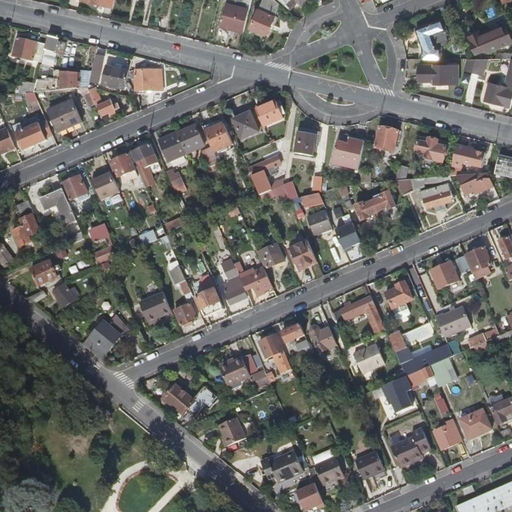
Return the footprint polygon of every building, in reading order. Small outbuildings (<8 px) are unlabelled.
[(77,0),(77,1),(112,9),(113,0),(77,0)] [(229,0),(228,7),(226,7),(221,29),(230,31),(231,28),(245,32),(249,12),(241,10),(243,0),(229,0)] [(249,12),(252,0),(243,0),(241,10),(249,12)] [(281,8),(272,0),(264,0),(258,12),(250,29),(266,36),(274,18),(281,8)] [(276,0),(292,14),(300,4),(303,6),(308,0),(276,0)] [(425,49),(425,61),(442,61),(442,50),(450,42),(445,30),(447,30),(442,19),(417,30),(425,49)] [(480,35),(469,38),(475,55),(487,51),(487,52),(487,53),(488,54),(511,46),(511,40),(508,28),(497,32),(497,34),(494,35),(492,34),(480,37),(480,35)] [(59,42),(59,39),(50,37),(47,46),(43,63),(42,67),(49,68),(52,53),(64,56),(67,44),(59,42)] [(15,56),(43,63),(47,46),(18,39),(15,56)] [(105,62),(96,60),(91,82),(99,84),(105,62)] [(464,75),(471,77),(475,61),(469,61),(467,61),(464,75)] [(475,61),(471,77),(481,79),(486,61),(481,61),(475,61)] [(486,102),(511,109),(511,106),(511,61),(507,83),(511,84),(511,89),(511,91),(490,86),(486,102)] [(127,85),(130,72),(109,67),(104,85),(126,90),(127,85)] [(448,67),(419,67),(419,83),(435,83),(435,85),(448,85),(448,67)] [(159,81),(158,70),(136,73),(139,94),(165,91),(163,81),(159,81)] [(55,80),(40,76),(38,86),(35,94),(39,94),(80,90),(84,76),(64,75),(64,73),(57,71),(55,80)] [(35,94),(38,86),(33,84),(24,82),(23,87),(21,87),(19,96),(35,94)] [(91,93),(90,89),(83,90),(87,98),(92,96),(91,93)] [(96,90),(91,93),(92,96),(97,106),(98,109),(103,107),(96,90)] [(92,96),(87,98),(91,108),(97,106),(92,96)] [(277,102),(256,111),(264,128),(284,120),(277,102)] [(74,103),(51,113),(61,134),(83,124),(74,103)] [(98,109),(102,119),(117,113),(112,103),(103,107),(98,109)] [(250,113),(234,121),(242,140),(259,133),(250,113)] [(25,152),(55,139),(47,122),(33,128),(31,125),(22,129),(24,132),(17,135),(25,152)] [(224,125),(205,134),(213,151),(214,155),(233,147),(224,125)] [(194,127),(177,134),(187,156),(204,148),(194,127)] [(322,131),(301,128),(296,156),(314,158),(316,145),(320,145),(322,131)] [(399,133),(380,128),(375,149),(394,153),(399,133)] [(0,156),(17,149),(8,130),(0,133),(0,156)] [(187,156),(177,134),(160,142),(169,164),(187,156)] [(358,173),(365,144),(337,137),(330,166),(358,173)] [(449,144),(420,137),(415,159),(423,161),(424,160),(444,164),(449,144)] [(137,163),(135,164),(139,173),(141,177),(146,189),(156,185),(149,169),(159,165),(151,147),(133,154),(137,163)] [(468,149),(459,147),(453,169),(462,172),(464,165),(483,170),(487,155),(468,150),(468,149)] [(214,155),(213,151),(204,155),(210,169),(218,165),(217,161),(214,155)] [(511,156),(500,154),(496,174),(511,178),(511,156)] [(129,156),(112,164),(119,179),(122,186),(139,178),(137,174),(129,156)] [(277,158),(249,170),(261,197),(272,192),(267,179),(277,174),(274,168),(280,166),(277,158)] [(218,165),(210,169),(212,175),(221,171),(218,165)] [(410,170),(401,168),(397,182),(398,182),(408,182),(410,170)] [(462,172),(453,169),(451,178),(458,177),(461,177),(462,172)] [(121,194),(111,172),(93,180),(103,202),(121,194)] [(174,172),(168,175),(173,187),(183,183),(180,176),(176,177),(174,172)] [(458,177),(462,188),(466,198),(475,194),(477,198),(483,196),(482,194),(494,188),(491,180),(489,175),(461,177),(458,177)] [(362,186),(372,185),(372,176),(362,177),(362,186)] [(80,177),(63,184),(70,201),(77,199),(79,203),(88,199),(86,194),(87,193),(80,177)] [(425,185),(424,180),(408,182),(412,193),(413,194),(426,189),(425,185)] [(325,184),(325,182),(317,181),(316,195),(324,193),(324,192),(325,184)] [(408,182),(398,182),(403,196),(412,193),(408,182)] [(183,183),(173,187),(177,196),(187,192),(183,183)] [(284,186),(273,192),(275,198),(280,195),(283,203),(290,199),(289,197),(288,194),(284,186)] [(449,187),(421,199),(423,206),(428,204),(431,212),(455,202),(449,187)] [(346,188),(340,190),(349,211),(354,208),(347,195),(349,195),(346,188)] [(73,211),(64,191),(42,201),(46,211),(54,208),(63,229),(78,222),(77,222),(73,211)] [(298,199),(294,191),(288,194),(289,197),(290,199),(291,201),(298,199)] [(275,198),(273,192),(272,192),(261,197),(264,204),(276,199),(275,198)] [(367,203),(359,206),(364,221),(373,218),(372,215),(378,213),(380,217),(385,215),(383,210),(391,207),(392,210),(399,206),(393,192),(385,196),(386,197),(367,205),(367,203)] [(477,198),(475,194),(466,198),(468,202),(477,198)] [(184,213),(187,211),(181,198),(178,199),(184,213)] [(263,207),(260,202),(251,207),(253,212),(263,207)] [(23,228),(12,233),(20,249),(31,244),(29,239),(40,233),(27,203),(16,208),(22,221),(20,222),(23,228)] [(85,206),(73,211),(77,222),(85,218),(84,214),(88,213),(85,206)] [(157,214),(154,206),(148,209),(151,216),(157,214)] [(336,207),(327,210),(332,223),(341,219),(336,207)] [(327,216),(309,224),(316,240),(326,236),(327,239),(335,236),(334,233),(335,233),(327,216)] [(163,229),(166,235),(190,225),(186,217),(181,220),(181,219),(166,225),(167,226),(163,228),(163,229)] [(336,231),(346,253),(354,250),(353,247),(362,243),(354,224),(336,231)] [(110,236),(106,227),(92,233),(96,242),(110,236)] [(166,235),(163,229),(155,233),(154,232),(140,238),(144,247),(167,237),(166,235)] [(74,245),(86,240),(82,233),(71,238),(74,245)] [(511,237),(501,242),(508,260),(511,258),(511,237)] [(115,238),(111,240),(118,259),(122,257),(115,238)] [(134,251),(144,247),(140,238),(130,243),(134,251)] [(15,262),(0,240),(0,262),(5,270),(15,262)] [(301,271),(318,264),(309,242),(292,250),(301,271)] [(94,254),(97,263),(115,257),(112,248),(94,254)] [(264,269),(265,271),(285,262),(279,248),(259,257),(264,269)] [(486,248),(468,256),(475,273),(479,281),(493,275),(490,267),(494,266),(486,248)] [(69,258),(66,249),(57,253),(60,261),(69,258)] [(203,254),(213,279),(221,276),(210,251),(206,253),(203,254)] [(472,272),(466,257),(458,261),(464,275),(472,272)] [(241,286),(244,285),(237,271),(235,266),(233,261),(224,266),(231,283),(225,286),(228,292),(226,293),(230,305),(247,298),(241,286)] [(51,262),(32,271),(39,287),(58,279),(51,262)] [(109,263),(97,268),(100,275),(112,270),(109,263)] [(241,263),(235,266),(237,271),(241,269),(244,275),(246,274),(241,263)] [(452,263),(432,272),(438,286),(450,281),(449,277),(456,273),(452,263)] [(182,272),(181,268),(170,273),(176,287),(181,285),(187,282),(186,280),(182,272)] [(182,272),(186,280),(192,277),(188,269),(182,272)] [(244,285),(246,292),(253,289),(256,296),(273,288),(265,271),(264,269),(255,273),(254,270),(246,274),(244,275),(241,269),(237,271),(244,285)] [(209,277),(192,284),(207,317),(223,310),(209,277)] [(187,298),(193,296),(187,282),(181,285),(187,298)] [(397,290),(386,295),(392,310),(393,310),(398,320),(401,321),(410,317),(411,314),(407,304),(413,301),(406,283),(396,287),(397,290)] [(65,288),(54,295),(64,310),(78,301),(72,292),(69,294),(65,288)] [(44,291),(27,299),(34,305),(48,296),(44,291)] [(158,319),(173,313),(164,294),(141,304),(150,326),(159,322),(158,319)] [(387,332),(381,317),(380,317),(372,299),(342,312),(345,321),(362,314),(373,338),(380,335),(386,332),(387,332)] [(192,306),(176,313),(182,327),(199,320),(192,306)] [(446,316),(437,319),(446,340),(476,326),(469,308),(447,317),(446,316)] [(342,312),(335,315),(341,328),(347,325),(345,321),(342,312)] [(83,346),(100,359),(120,335),(121,336),(130,331),(115,315),(107,325),(104,321),(83,346)] [(404,333),(409,346),(436,334),(431,322),(404,333)] [(306,336),(302,326),(284,334),(288,344),(290,343),(295,341),(306,336)] [(339,347),(331,330),(323,333),(321,329),(318,327),(313,329),(312,332),(313,336),(321,355),(339,347)] [(501,337),(498,329),(485,335),(485,334),(469,341),(473,349),(476,348),(488,343),(491,341),(501,337)] [(491,341),(495,350),(501,347),(511,342),(511,332),(501,337),(491,341)] [(292,370),(284,352),(283,352),(277,336),(274,337),(270,339),(261,343),(268,359),(274,356),(282,374),(292,370)] [(313,352),(308,340),(296,346),(301,357),(313,352)] [(488,343),(476,348),(478,355),(486,351),(488,356),(494,353),(492,348),(490,349),(488,343)] [(377,346),(355,355),(364,375),(386,365),(377,346)] [(413,360),(402,365),(404,370),(407,378),(431,368),(444,362),(450,359),(454,358),(450,350),(435,356),(435,355),(414,364),(413,360)] [(229,389),(252,379),(243,359),(235,363),(221,369),(229,389)] [(459,381),(450,359),(444,362),(453,383),(459,381)] [(220,367),(221,369),(235,363),(234,360),(220,367)] [(431,368),(435,376),(440,389),(453,383),(444,362),(431,368)] [(407,378),(410,384),(426,377),(427,379),(435,376),(431,368),(407,378)] [(407,378),(404,370),(397,373),(400,381),(407,378)] [(271,385),(266,373),(252,379),(257,390),(271,385)] [(400,381),(383,389),(390,407),(393,405),(397,415),(415,408),(408,393),(413,391),(410,384),(407,378),(400,381)] [(177,387),(165,401),(183,417),(188,412),(195,419),(205,407),(210,412),(220,401),(206,389),(195,402),(177,387)] [(494,409),(493,409),(500,426),(511,420),(511,400),(507,403),(504,395),(498,398),(495,397),(492,398),(491,401),(494,409)] [(318,405),(309,409),(313,416),(321,412),(318,405)] [(485,411),(462,421),(470,440),(493,430),(485,411)] [(225,436),(230,447),(249,439),(240,418),(221,426),(225,436)] [(459,446),(464,443),(457,428),(445,433),(444,429),(437,433),(438,434),(436,436),(438,440),(440,439),(445,451),(458,445),(459,446)] [(392,448),(401,470),(398,498),(416,463),(415,461),(424,457),(423,455),(433,450),(423,429),(413,434),(415,438),(392,448)] [(302,450),(295,453),(303,471),(310,468),(302,450)] [(269,460),(261,463),(264,467),(270,481),(277,478),(279,484),(304,473),(303,471),(295,453),(295,452),(270,463),(269,460)] [(371,475),(384,469),(377,453),(357,462),(365,480),(372,477),(371,475)] [(337,458),(317,467),(317,468),(311,471),(317,484),(319,488),(345,477),(337,458)] [(385,471),(384,469),(371,475),(372,477),(385,471)] [(511,483),(488,494),(496,511),(501,511),(511,505),(511,483)] [(317,484),(299,492),(307,511),(318,508),(319,510),(327,507),(319,488),(317,484)] [(476,493),(474,486),(470,487),(463,490),(465,497),(476,493)] [(496,511),(488,494),(457,508),(458,511),(496,511)]
